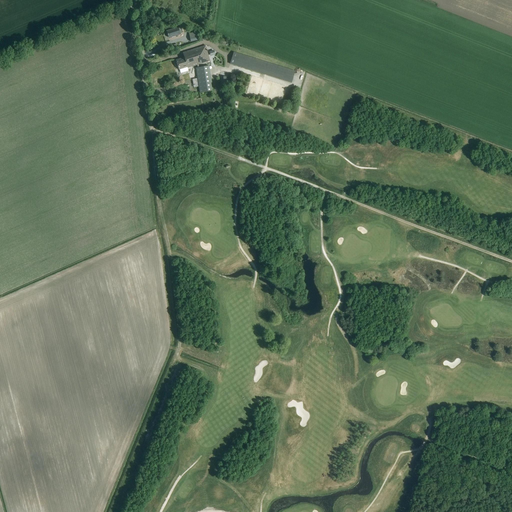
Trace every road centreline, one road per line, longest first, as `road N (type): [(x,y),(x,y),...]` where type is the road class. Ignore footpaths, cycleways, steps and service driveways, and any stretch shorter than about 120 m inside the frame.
road 1 (track): [(142,64),(148,122),(160,132),(511,260)]
road 2 (track): [(151,127),(179,348)]
road 3 (unclassified): [(136,1),(0,60)]
